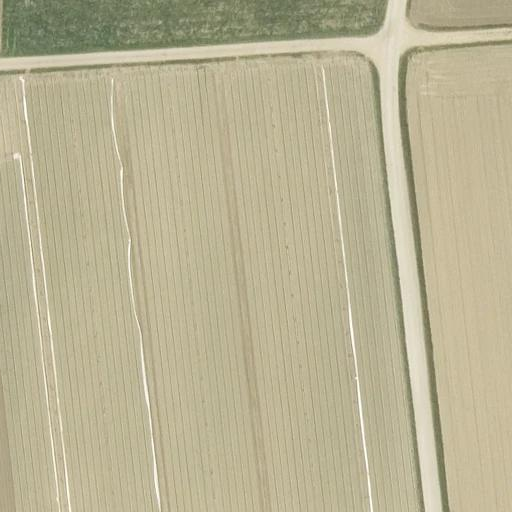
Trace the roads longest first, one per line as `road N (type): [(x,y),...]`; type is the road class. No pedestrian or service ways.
road 1 (track): [(389,43),(434,511)]
road 2 (track): [(389,43),(0,67)]
road 3 (track): [(389,43),(511,34)]
